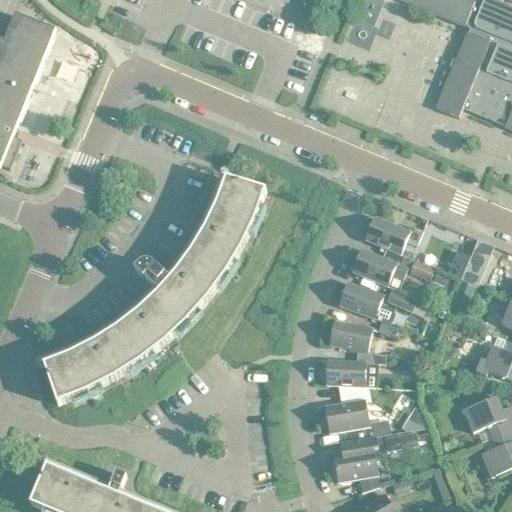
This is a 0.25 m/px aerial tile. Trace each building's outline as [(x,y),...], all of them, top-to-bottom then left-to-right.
[(399,0),(399,1),(436,17),(464,28),(473,6),(481,9),(484,0),(399,0)] [(473,6),(464,28),(466,29),(468,31),(435,110),(458,120),(464,106),(473,110),(472,113),(495,122),(496,119),(506,124),(504,129),(511,132),(511,9),(501,5),(488,0),(484,0),(481,9),(473,6)] [(0,167),(9,171),(21,142),(11,139),(54,32),(15,16),(4,43),(0,41),(0,167)] [(163,290),(157,296),(137,314),(116,331),(93,345),(69,357),(44,367),(57,408),(66,405),(71,403),(82,398),(94,393),(104,387),(109,385),(121,378),(131,372),(140,365),(147,361),(156,354),(167,345),(175,337),(179,333),(183,329),(189,324),(193,320),(201,311),(209,301),(216,291),(220,287),(223,282),(227,276),(230,271),(236,261),(239,256),(243,249),(245,244),(248,239),(253,228),(256,220),(258,215),(262,204),(266,193),(226,181),(216,207),(205,231),(191,254),(175,276),(170,282),(155,268),(153,267),(152,266),(151,265),(149,265),(147,265),(145,265),(143,265),(141,266),(139,267),(138,269),(134,273),(143,282),(148,277),(163,290)] [(423,233),(410,228),(408,234),(375,220),(365,242),(414,262),(419,249),(417,248),(423,233)] [(361,252),(352,274),(390,290),(396,293),(406,270),(361,252)] [(469,258),(456,253),(447,275),(460,280),(469,258)] [(411,264),(407,274),(426,282),(431,272),(411,264)] [(339,308),(375,321),(390,326),(395,311),(380,306),(383,298),(348,285),(339,308)] [(390,290),(385,302),(409,312),(415,301),(396,293),(390,290)] [(511,304),(501,327),(511,331),(511,304)] [(367,355),(372,332),(335,324),(330,347),(355,353),(367,355)] [(381,324),(377,334),(393,340),(397,330),(381,324)] [(511,344),(508,355),(492,348),(483,372),(511,383),(511,344)] [(376,357),(367,355),(355,353),(354,364),(327,363),(326,387),(377,390),(378,366),(376,366),(376,357)] [(488,429),(492,439),(511,431),(511,410),(511,408),(501,412),(496,398),(463,412),(472,435),(488,429)] [(339,434),(341,445),(389,437),(386,420),(368,423),(364,403),(325,409),(330,435),(339,434)] [(402,430),(407,434),(430,430),(421,411),(414,409),(402,430)] [(497,450),(488,454),(481,457),(491,480),(511,471),(511,431),(492,439),(497,450)] [(391,448),(389,437),(341,445),(343,457),(334,458),(338,484),(377,478),(373,453),(377,452),(377,451),(391,448)] [(154,511),(118,497),(126,478),(116,474),(110,488),(108,493),(46,467),(30,506),(44,511),(154,511)] [(392,511),(384,497),(359,511),(392,511)]
